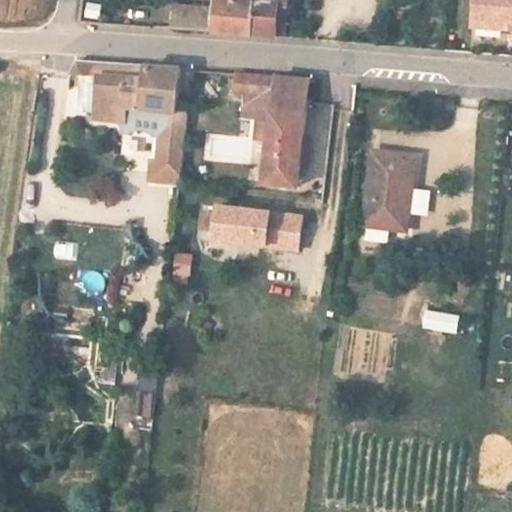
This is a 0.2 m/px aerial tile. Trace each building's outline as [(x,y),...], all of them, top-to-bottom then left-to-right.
[(213,0),(212,13),(176,11),(173,32),(255,39),(258,0),(213,0)] [(290,4),(289,0),(258,0),(255,39),(278,42),(281,3),(290,4)] [(511,0),(473,0),(471,30),(511,33),(511,0)] [(189,74),(90,66),(83,78),(95,79),(113,80),(109,110),(109,117),(139,120),(140,114),(168,116),(167,124),(163,158),(189,161),(193,125),(183,124),(189,74)] [(113,80),(95,79),(92,109),(109,110),(113,80)] [(278,82),(249,80),(248,95),(257,96),(266,97),(265,121),(274,122),(278,82)] [(272,139),(268,180),(300,182),(310,85),(278,82),(274,122),(272,139)] [(266,97),(257,96),(255,121),(265,121),(266,97)] [(140,114),(139,120),(167,124),(168,116),(140,114)] [(274,122),(265,121),(263,139),(272,139),(274,122)] [(404,156),(372,151),(364,224),(404,229),(410,174),(402,173),(404,156)] [(163,158),(159,157),(156,182),(186,186),(189,161),(163,158)] [(308,222),(224,212),(219,246),(272,252),(274,238),(306,241),(308,222)] [(304,256),(306,241),(274,238),(272,252),(304,256)] [(176,251),(173,276),(192,278),(195,254),(176,251)] [(422,328),(460,333),(463,313),(424,308),(422,328)] [(154,419),(159,372),(140,370),(135,417),(154,419)]
